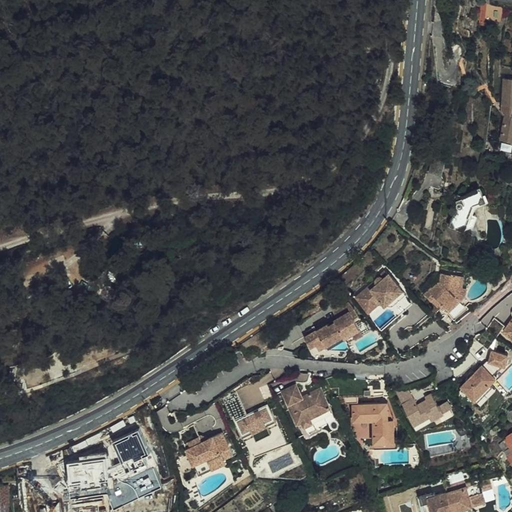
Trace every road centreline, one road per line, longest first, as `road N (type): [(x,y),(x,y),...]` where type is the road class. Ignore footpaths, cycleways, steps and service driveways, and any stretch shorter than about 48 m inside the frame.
road 1 (primary): [(419,0),(402,162),(386,206),(347,249),(163,379)]
road 2 (residential): [(163,379),(189,404),(262,365),(413,365),(468,332)]
road 3 (primary): [(163,379),(0,458)]
